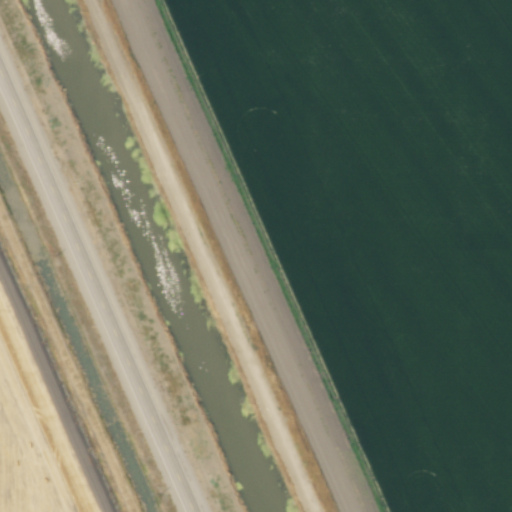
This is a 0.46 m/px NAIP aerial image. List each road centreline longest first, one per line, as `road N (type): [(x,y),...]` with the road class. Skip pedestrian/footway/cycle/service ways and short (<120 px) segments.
road 1 (track): [(452,511),(221,0)]
road 2 (tertiary): [(202,511),(0,49)]
